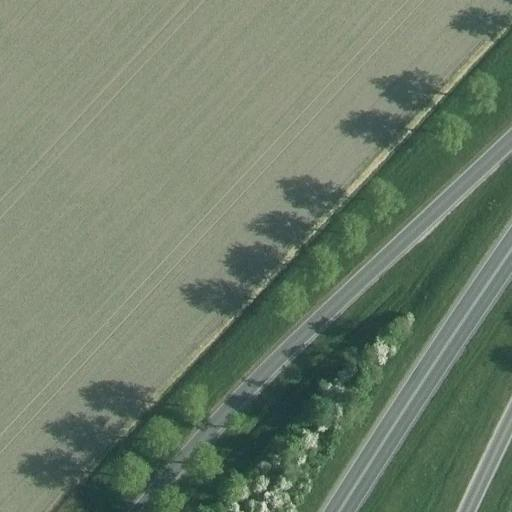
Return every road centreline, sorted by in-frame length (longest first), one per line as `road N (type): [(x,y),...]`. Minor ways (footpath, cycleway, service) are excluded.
road 1 (trunk): [(511,140),(247,391),(141,511)]
road 2 (trunk): [(342,511),(511,254)]
